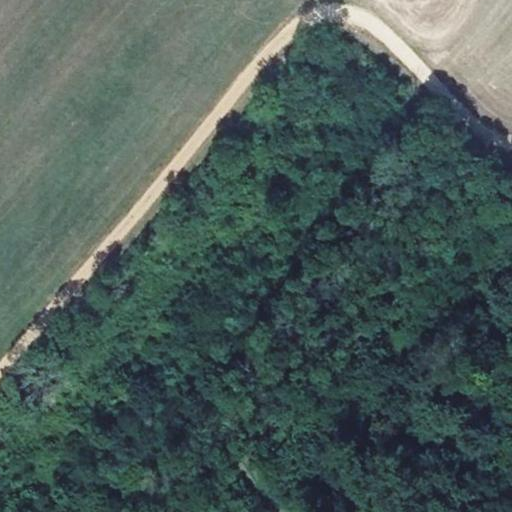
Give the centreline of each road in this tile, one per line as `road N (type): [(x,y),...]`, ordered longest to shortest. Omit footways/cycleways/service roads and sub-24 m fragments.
road 1 (track): [(511,133),(463,102),(360,8),(313,4),(280,30),(0,358)]
road 2 (track): [(207,511),(511,197)]
